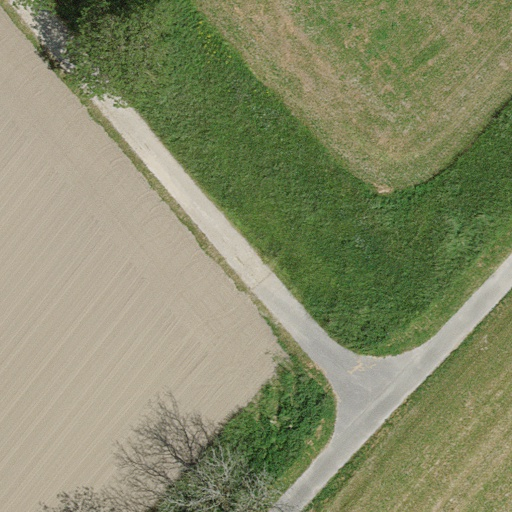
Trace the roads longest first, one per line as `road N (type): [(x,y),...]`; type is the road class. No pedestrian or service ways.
road 1 (track): [(374,408),(23,0)]
road 2 (track): [(281,511),(511,262)]
